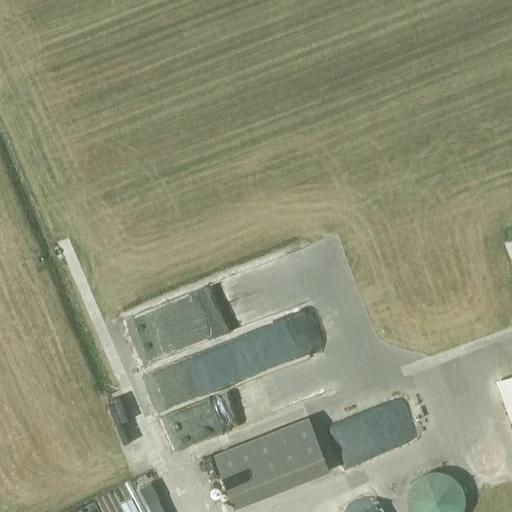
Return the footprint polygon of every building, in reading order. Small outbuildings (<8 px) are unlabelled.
[(511,375),(501,379),(511,408),(511,375)] [(218,391),(163,412),(176,447),(231,426),(218,391)] [(402,398),(331,427),(347,467),(418,438),(402,398)] [(236,507),(330,470),(310,417),(215,455),(236,507)] [(471,501),(471,495),(469,489),(466,484),(462,478),(456,473),(451,470),(444,468),(439,467),(431,468),(425,469),(419,473),(414,477),(410,481),(406,487),(405,494),(404,501),(404,506),(405,511),(468,511),(470,507),(471,501)] [(169,511),(152,478),(138,486),(151,511),(169,511)]
